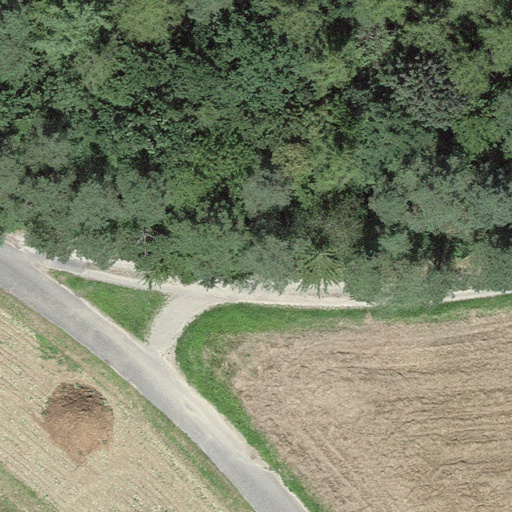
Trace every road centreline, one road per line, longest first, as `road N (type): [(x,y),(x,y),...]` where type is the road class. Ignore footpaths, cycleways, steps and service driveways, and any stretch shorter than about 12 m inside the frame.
road 1 (track): [(0,239),(121,324),(296,511)]
road 2 (track): [(121,324),(511,249)]
